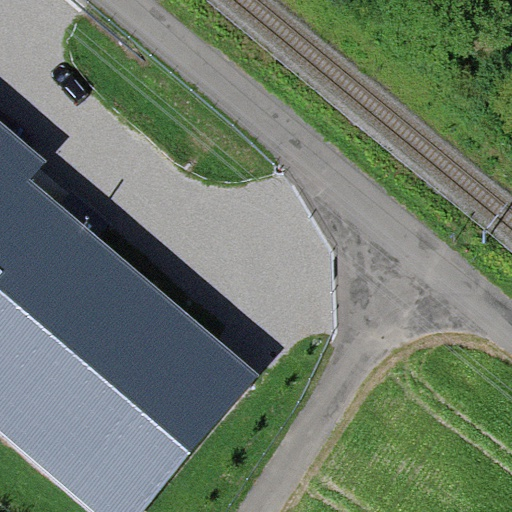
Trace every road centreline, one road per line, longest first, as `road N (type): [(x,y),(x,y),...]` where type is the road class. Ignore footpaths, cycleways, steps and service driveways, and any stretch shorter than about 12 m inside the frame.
road 1 (track): [(122,0),(422,254)]
road 2 (track): [(261,511),(422,254)]
